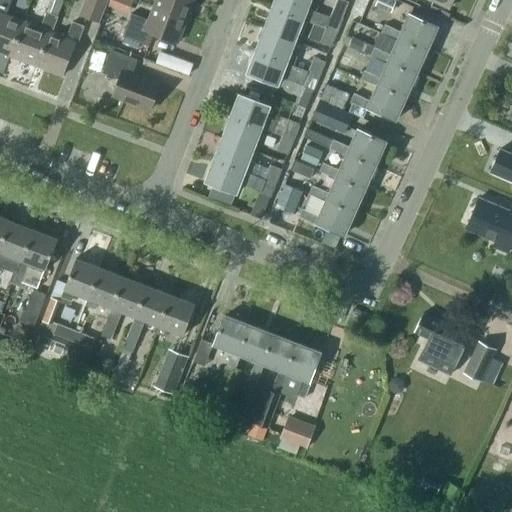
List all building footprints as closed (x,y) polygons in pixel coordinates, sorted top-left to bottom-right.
[(0,0),(0,50),(10,55),(23,20),(5,13),(10,0),(0,0)] [(85,0),(79,15),(99,23),(108,0),(85,0)] [(128,11),(131,0),(110,0),(109,4),(128,11)] [(193,0),(155,0),(154,4),(187,17),(193,0)] [(307,8),(309,0),(275,0),(273,6),(303,18),(303,17),(319,23),(322,14),(307,8)] [(377,0),(375,5),(391,12),(396,1),(392,0),(377,0)] [(429,0),(449,8),(452,0),(429,0)] [(178,40),(187,17),(154,4),(148,18),(132,11),(123,34),(149,44),(154,31),(178,40)] [(295,40),(303,18),(273,6),(264,28),(295,40)] [(40,26),(23,20),(10,55),(36,64),(49,29),(52,30),(58,14),(46,10),(40,26)] [(381,32),(397,38),(425,52),(437,25),(408,13),(400,30),(384,23),(381,32)] [(330,15),(325,27),(336,31),(341,19),(330,15)] [(66,36),(52,30),(49,29),(36,64),(62,74),(74,41),(77,43),(84,24),(72,19),(66,36)] [(330,45),(336,31),(325,27),(320,41),(330,45)] [(286,62),(295,40),(264,28),(256,50),(286,62)] [(363,33),(351,28),(344,43),(345,43),(356,48),(363,33)] [(370,55),(386,62),(415,75),(425,52),(397,38),(390,53),(374,46),(370,55)] [(137,58),(111,48),(102,71),(119,77),(113,94),(150,108),(160,82),(132,72),(137,58)] [(256,50),(248,72),(278,83),(282,72),(304,80),(308,70),(286,62),(256,50)] [(342,54),(337,65),(351,72),(356,60),(342,54)] [(325,62),(313,57),(308,70),(319,74),(325,62)] [(360,78),(376,85),(405,98),(415,75),(386,62),(380,76),(364,69),(360,78)] [(313,89),(319,74),(308,70),(302,84),(313,89)] [(327,83),(321,98),(343,108),(350,93),(327,83)] [(366,108),(367,106),(396,118),(405,98),(376,85),(370,100),(353,92),(350,101),(366,108)] [(239,92),(231,115),(261,127),(273,131),(277,120),(266,116),(270,104),(239,92)] [(311,119),(345,133),(354,113),(320,99),(311,119)] [(231,115),(222,137),(253,148),(261,127),(231,115)] [(292,139),(298,125),(287,120),(281,134),(292,139)] [(329,147),(345,154),(373,166),(385,139),(357,127),(349,146),(333,139),(329,147)] [(286,154),(292,139),(281,134),(275,149),(286,154)] [(245,170),(253,148),(222,137),(214,158),(245,170)] [(301,158),(317,164),(323,151),(307,144),(301,158)] [(511,153),(500,148),(491,171),(511,179),(511,153)] [(320,171),(335,177),(363,189),(373,166),(345,154),(339,169),(323,162),(320,171)] [(236,192),(245,170),(214,158),(205,181),(236,192)] [(297,161),(293,170),(311,177),(315,168),(297,161)] [(275,182),(280,169),(269,165),(264,177),(275,182)] [(270,196),(275,182),(264,177),(258,191),(270,196)] [(308,193),(325,200),(353,212),(363,189),(335,177),(328,192),(312,185),(308,193)] [(284,182),(276,204),(294,211),(302,189),(284,182)] [(511,239),(511,205),(510,210),(479,197),(466,230),(496,242),(495,246),(507,251),(511,239)] [(315,223),(316,221),(344,233),(353,212),(325,200),(318,215),(302,208),(298,216),(315,223)] [(8,254),(22,259),(34,228),(8,218),(0,238),(0,265),(3,266),(8,254)] [(22,259),(19,270),(28,273),(32,263),(46,268),(58,236),(34,228),(22,259)] [(71,300),(74,292),(87,297),(99,266),(76,257),(61,296),(71,300)] [(99,266),(87,297),(85,303),(97,307),(99,301),(112,307),(124,275),(99,266)] [(146,284),(124,275),(112,307),(102,335),(112,338),(122,311),(135,315),(146,284)] [(158,324),(170,293),(146,284),(135,315),(123,348),(111,379),(120,382),(132,351),(133,352),(145,319),(158,324)] [(23,309),(19,319),(33,325),(36,317),(45,294),(34,290),(26,309),(26,310),(23,309)] [(170,293),(158,324),(155,333),(166,337),(169,329),(183,334),(195,303),(170,293)] [(52,323),(61,300),(51,296),(43,320),(52,323)] [(451,375),(459,357),(471,332),(457,325),(455,329),(423,313),(414,331),(429,338),(419,360),(451,375)] [(226,367),(234,370),(240,352),(251,324),(225,315),(214,343),(232,349),(226,367)] [(75,331),(57,324),(53,333),(71,340),(75,331)] [(258,378),(265,362),(276,333),(251,324),(240,352),(256,358),(250,375),(258,378)] [(94,338),(75,331),(71,340),(90,347),(94,338)] [(65,345),(65,344),(56,340),(53,339),(40,333),(36,343),(49,349),(61,354),(65,345)] [(282,388),(288,371),(299,342),(276,333),(265,362),(258,378),(274,385),(282,388)] [(202,338),(197,352),(208,356),(213,342),(202,338)] [(306,396),(312,380),(309,379),(320,350),(299,342),(288,371),(282,388),(306,396)] [(477,343),(465,373),(482,380),(494,350),(477,343)] [(159,375),(179,383),(189,356),(169,348),(159,375)] [(256,423),(268,427),(280,394),(268,389),(256,423)] [(280,438),(306,448),(315,425),(290,415),(280,438)] [(250,428),(248,434),(264,439),(266,434),(268,427),(256,423),(252,422),(250,428)] [(492,494),(494,489),(481,484),(475,502),(500,511),(504,499),(492,494)]
